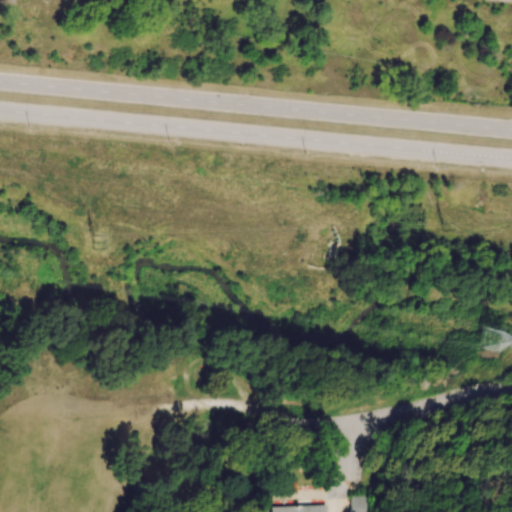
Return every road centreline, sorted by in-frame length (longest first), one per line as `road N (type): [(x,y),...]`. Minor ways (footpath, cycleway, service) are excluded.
road 1 (primary): [(0,111),(511,159)]
road 2 (primary): [(511,130),(0,82)]
